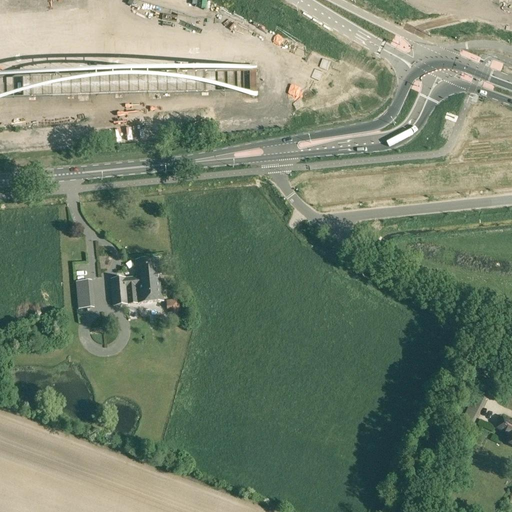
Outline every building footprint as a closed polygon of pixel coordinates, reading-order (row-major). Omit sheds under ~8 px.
[(55,95),(51,29),(40,30),(44,96),(55,95)] [(215,105),(218,110),(225,106),(222,101),(215,105)] [(110,279),(112,307),(128,305),(137,304),(163,301),(160,275),(159,275),(158,259),(134,261),(136,277),(125,278),(110,279)] [(76,282),(78,308),(93,307),(90,281),(76,282)] [(182,299),(168,299),(169,314),(183,313),(182,299)] [(506,443),(511,445),(511,422),(502,418),(497,428),(510,435),(506,443)]
